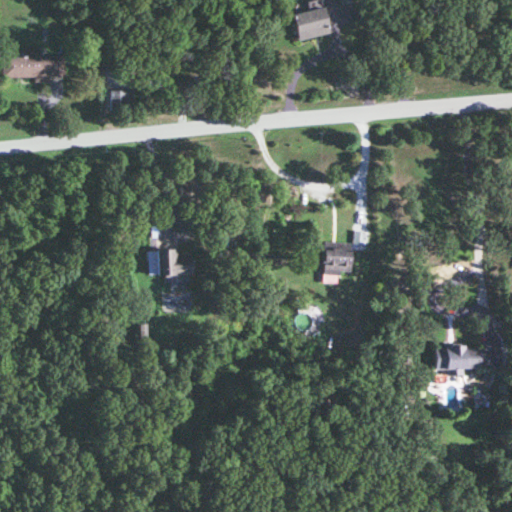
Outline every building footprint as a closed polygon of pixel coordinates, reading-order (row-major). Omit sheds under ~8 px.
[(325,30),(319,3),(285,11),(291,38),(325,30)] [(31,74),(31,79),(48,79),(48,73),(63,73),(63,52),(38,53),(38,43),(24,43),(24,53),(0,53),(0,69),(0,74),(31,74)] [(131,88),(108,87),(107,105),(130,106),(131,88)] [(362,229),(349,228),(349,241),(361,242),(362,229)] [(316,280),(334,280),(333,269),(343,268),(343,246),(315,246),(316,280)] [(186,248),(143,249),(143,272),(186,271),(186,248)] [(441,373),(457,372),(457,365),(476,365),(475,343),(425,344),(425,359),(430,359),(431,366),(441,366),(441,373)]
